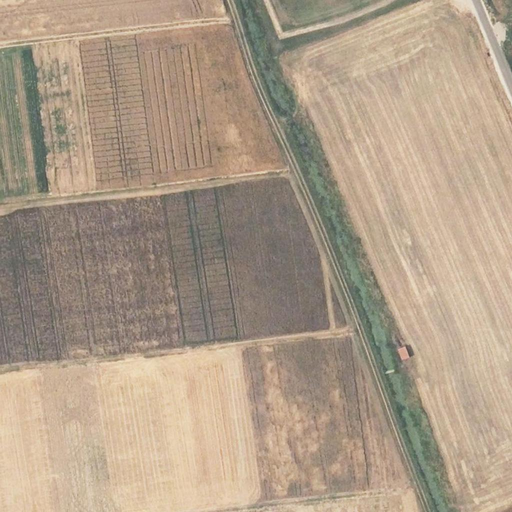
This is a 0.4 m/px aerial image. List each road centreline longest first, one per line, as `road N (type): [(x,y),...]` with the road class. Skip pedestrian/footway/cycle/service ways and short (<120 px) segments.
road 1 (track): [(233,511),(418,490),(230,0)]
road 2 (track): [(0,45),(237,17)]
